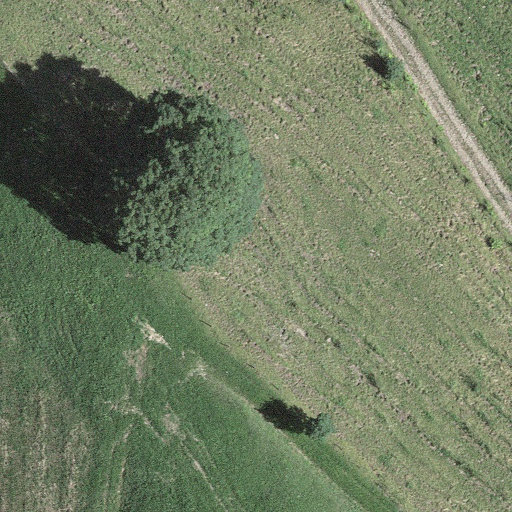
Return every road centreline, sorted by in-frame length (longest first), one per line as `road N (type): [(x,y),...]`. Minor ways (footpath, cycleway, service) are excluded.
road 1 (track): [(113,511),(128,369),(141,345),(166,337),(392,511)]
road 2 (track): [(357,0),(511,225)]
